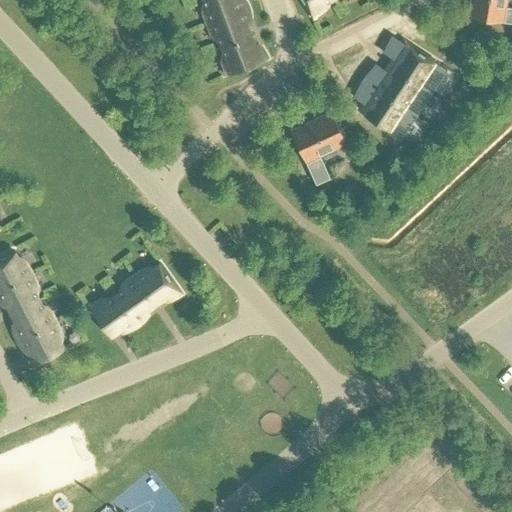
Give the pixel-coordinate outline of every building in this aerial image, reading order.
[(203,0),(211,21),(204,23),(205,25),(212,22),(221,46),(214,48),(214,50),(221,47),(230,71),(223,73),(224,75),(266,59),(265,58),(263,54),(261,50),(258,46),(254,48),(249,36),(253,35),(253,34),(249,35),(244,23),(249,22),(249,18),(248,15),(247,12),(246,8),(245,5),(243,2),(242,0),(203,0)] [(302,0),(309,11),(328,0),(333,0),(336,4),(337,4),(334,0),(302,0)] [(473,0),(471,15),(500,20),(503,0),(473,0)] [(362,104),(359,107),(359,108),(396,134),(396,132),(390,128),(405,107),(411,111),(411,110),(405,106),(420,85),(426,89),(426,88),(420,84),(435,62),(411,45),(403,57),(399,54),(396,56),(393,58),(391,61),(389,64),(387,67),(386,70),(384,73),(383,76),(388,79),(380,89),(377,87),(376,88),(380,90),(373,101),(369,98),(365,101),(362,104)] [(306,159),(345,141),(332,114),(294,132),(306,159)] [(20,323),(15,326),(16,329),(17,332),(18,336),(19,339),(21,342),(23,345),(25,347),(28,350),(32,348),(38,360),(65,347),(53,323),(60,319),(59,318),(52,322),(41,299),(48,296),(47,294),(40,298),(29,275),(36,272),(35,271),(28,274),(16,250),(0,258),(0,298),(1,300),(4,302),(8,300),(14,311),(10,313),(10,314),(14,312),(20,323)] [(165,294),(168,298),(171,297),(174,296),(177,295),(180,293),(158,262),(137,277),(133,271),(132,272),(136,278),(116,293),(111,287),(110,288),(115,294),(94,309),(89,303),(88,303),(110,334),(122,325),(124,329),(128,328),(131,327),(134,325),(137,324),(140,321),(142,319),(144,316),(146,314),(144,310),(154,302),(156,306),(157,305),(155,302),(165,294)]
